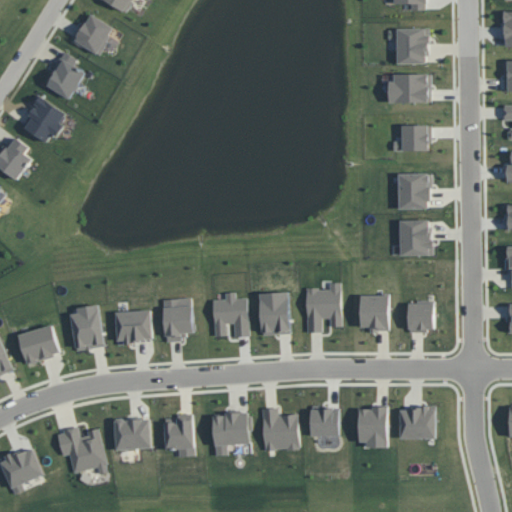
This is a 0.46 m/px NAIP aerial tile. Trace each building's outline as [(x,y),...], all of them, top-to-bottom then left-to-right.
[(132,0),(134,1),(128,11),(109,0),(132,0)] [(429,0),(429,2),(427,2),(426,9),(413,9),(413,2),(396,3),(396,0),(429,0)] [(115,26),(106,42),(107,43),(101,54),(87,45),(86,48),(74,40),(75,37),(73,37),(82,24),(85,26),(94,13),(115,26)] [(431,27),(432,42),(430,42),(430,55),(427,55),(427,62),(399,62),(399,38),(390,38),(390,29),(399,29),(399,27),(431,27)] [(87,71),(71,97),(45,82),(62,55),(63,56),(67,51),(79,58),(76,64),(87,71)] [(432,73),(432,100),(391,101),(391,80),(396,80),(396,73),(432,73)] [(68,112),(62,122),(66,124),(58,137),(53,134),(49,141),(24,124),(36,107),(32,104),(39,93),(68,112)] [(433,124),(433,142),(430,142),(430,149),(395,149),(395,140),(404,140),(404,123),(430,123),(430,124),(433,124)] [(35,158),(19,178),(0,164),(0,149),(5,143),(11,147),(18,136),(31,146),(27,152),(35,158)] [(433,173),(434,186),(432,186),(432,200),(429,200),(429,207),(401,207),(400,172),(430,172),(430,173),(433,173)] [(0,185),(9,193),(0,203),(0,185)] [(435,239),(434,253),(402,254),(402,219),(429,219),(429,226),(431,226),(432,226),(433,239),(435,239)] [(342,281),(343,324),(331,324),(332,316),(324,316),(324,331),(309,331),(308,286),(319,286),(319,288),(331,288),(331,281),(342,281)] [(290,290),(293,332),(264,334),(262,292),(290,290)] [(248,296),(251,334),(236,335),(235,321),(227,322),(228,335),(217,335),(215,299),(227,298),(227,291),(237,291),(238,297),(248,296)] [(391,295),(391,326),(389,326),(389,328),(377,329),(377,331),(371,331),(371,325),(363,325),(363,294),(391,295)] [(192,296),(192,304),(194,304),(196,331),(188,332),(188,336),(183,336),(183,340),(169,340),(169,334),(167,334),(165,298),(192,296)] [(436,302),(436,327),(427,327),(427,331),(411,331),(410,302),(422,302),(422,299),(434,299),(434,302),(436,302)] [(100,303),(107,344),(79,349),(73,313),(80,312),(79,307),(100,303)] [(153,308),(155,337),(146,337),(146,340),(134,340),(134,342),(120,343),(118,311),(153,308)] [(54,324),(62,350),(54,352),(55,355),(31,363),(21,334),(54,324)] [(0,333),(16,368),(0,374),(0,333)] [(340,407),(340,433),(332,433),(331,434),(327,434),(326,433),(321,433),(321,435),(318,435),(318,433),(314,433),(314,405),(327,404),(326,407),(340,407)] [(437,404),(437,437),(402,437),(402,408),(417,408),(417,406),(422,406),(422,404),(437,404)] [(390,406),(389,446),(369,446),(369,440),(361,440),(361,408),(372,407),(372,408),(375,408),(374,405),(390,406)] [(299,412),(301,445),(300,446),(300,448),(289,448),(289,446),(277,447),(276,449),(267,449),(264,407),(279,406),(280,414),(292,414),(292,413),(299,412)] [(253,414),(254,429),(251,429),(252,441),(229,443),(230,453),(218,455),(215,415),(227,414),(227,411),(242,410),(242,411),(250,411),(250,414),(253,414)] [(194,412),(197,454),(181,455),(180,447),(169,448),(167,421),(176,421),(176,422),(179,422),(179,418),(180,418),(180,413),(194,412)] [(151,418),(153,446),(118,448),(117,420),(119,417),(125,417),(127,419),(129,419),(129,418),(145,417),(145,418),(151,418)] [(100,427),(109,463),(108,463),(110,471),(102,473),(99,465),(76,472),(71,452),(65,454),(60,433),(66,432),(65,429),(79,426),(83,436),(90,434),(89,430),(100,427)] [(34,447),(45,473),(24,483),(26,488),(17,493),(1,457),(14,451),(15,453),(27,448),(28,450),(34,447)]
